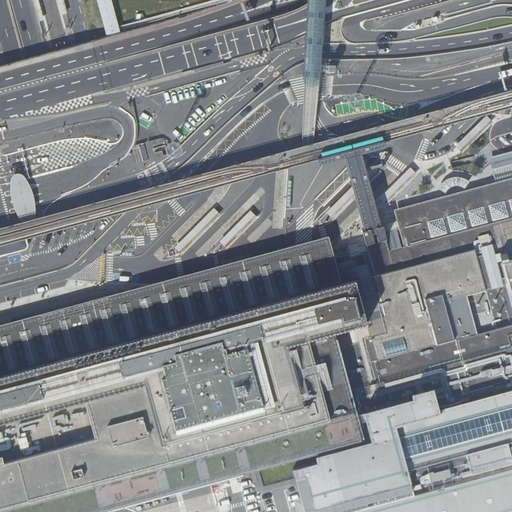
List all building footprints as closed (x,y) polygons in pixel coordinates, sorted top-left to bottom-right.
[(44,20),(38,0),(32,0),(39,22),(44,20)] [(68,13),(64,0),(58,0),(62,15),(68,13)] [(95,0),(106,36),(120,32),(111,0),(95,0)] [(0,511),(106,511),(124,507),(364,441),(362,435),(374,431),(378,444),(322,459),(323,465),(297,473),(304,500),(298,501),(300,511),(511,511),(511,177),(455,193),(394,210),(396,221),(403,244),(388,248),(382,225),(380,225),(366,170),(365,167),(362,154),(387,147),(385,140),(349,149),(317,159),(319,166),(343,159),(363,229),(362,230),(374,276),(370,278),(381,317),(363,322),(352,280),(338,283),(326,242),(247,264),(213,273),(185,281),(170,285),(158,286),(137,291),(109,297),(109,301),(102,303),(57,314),(38,320),(37,317),(0,327),(0,511)] [(511,163),(511,151),(491,157),(494,169),(511,163)] [(370,165),(323,214),(330,221),(378,173),(370,165)] [(410,168),(379,199),(387,206),(417,175),(410,168)] [(24,175),(18,174),(14,176),(11,183),(12,195),(14,205),(18,214),(23,222),(29,225),(35,223),(36,218),(37,213),(36,204),(32,191),(29,182),(24,175)] [(174,247),(181,253),(220,214),(213,207),(174,247)] [(256,217),(250,210),(219,241),(226,247),(256,217)]
